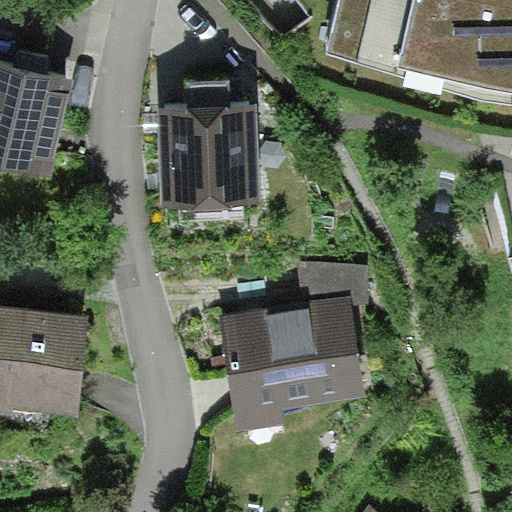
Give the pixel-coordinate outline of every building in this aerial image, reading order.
[(511,0),(337,0),(327,42),(484,90),(511,93),(511,0)] [(0,160),(50,173),(73,82),(14,68),(0,64),(0,160)] [(160,104),(163,203),(261,199),(257,103),(232,104),(231,79),(210,80),(185,81),(185,104),(160,104)] [(368,265),(301,263),(302,306),(350,298),(352,306),(368,303),(368,265)] [(221,320),(239,430),(286,423),(284,407),(366,393),(352,306),(350,298),(302,306),(221,320)] [(0,306),(0,415),(79,423),(89,315),(0,306)]
